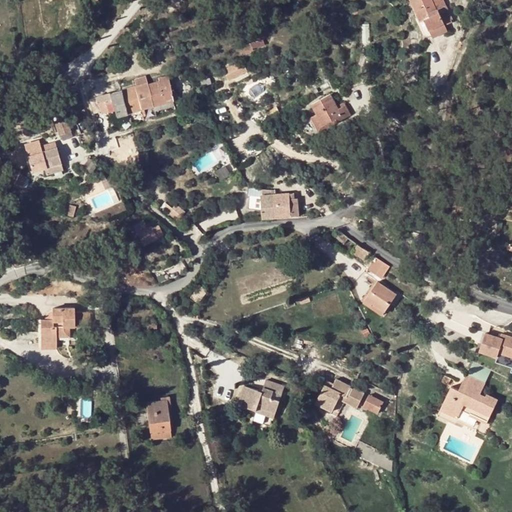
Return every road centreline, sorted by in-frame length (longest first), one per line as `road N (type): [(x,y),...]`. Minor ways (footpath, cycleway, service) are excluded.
road 1 (residential): [(0,281),(45,268),(165,291),(226,230),(324,220),(419,273),(511,305)]
road 2 (unknown): [(206,250),(127,181),(88,107),(90,66),(148,0)]
